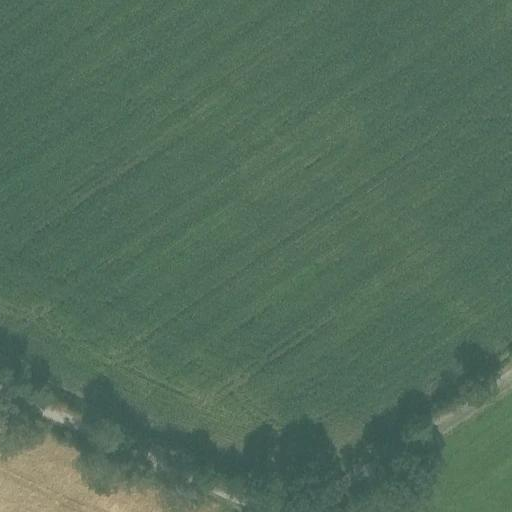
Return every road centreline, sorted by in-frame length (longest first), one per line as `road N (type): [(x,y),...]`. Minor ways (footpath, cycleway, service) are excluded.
road 1 (unclassified): [(258,511),(0,386)]
road 2 (track): [(511,379),(322,511)]
